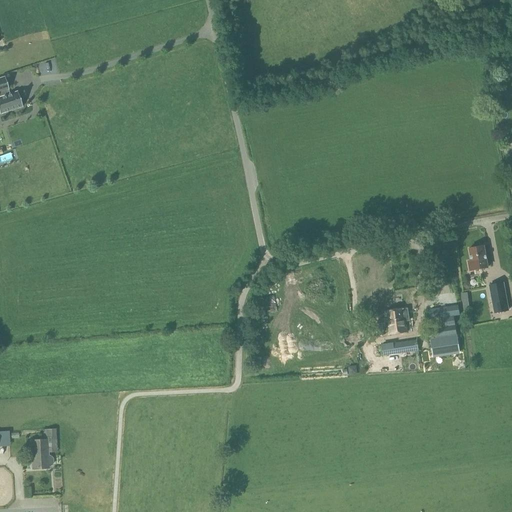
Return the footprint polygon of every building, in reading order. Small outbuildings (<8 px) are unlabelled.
[(0,114),(22,107),(17,92),(7,95),(6,90),(9,89),(5,77),(0,78),(0,114)] [(488,266),(484,246),(469,249),(471,260),(468,260),(469,270),(488,266)] [(489,285),(493,312),(507,310),(503,282),(489,285)] [(467,289),(467,304),(485,304),(485,295),(479,295),(479,290),(467,289)] [(457,335),(454,317),(460,316),(458,305),(429,310),(430,320),(442,318),(443,328),(433,329),(435,338),(457,335)] [(381,313),(373,315),(375,325),(377,336),(380,336),(382,336),(382,335),(385,335),(383,323),(382,320),(386,319),(389,335),(407,332),(405,322),(410,321),(407,309),(403,309),(385,312),(385,315),(381,316),(381,313)] [(457,337),(431,341),(433,356),(449,353),(449,354),(459,353),(457,337)] [(393,344),(381,346),(383,357),(395,355),(418,351),(417,340),(393,344)] [(46,440),(56,439),(55,429),(45,429),(46,440)] [(52,459),(48,455),(47,441),(31,442),(32,469),(49,468),(48,467),(52,463),(52,459)]
